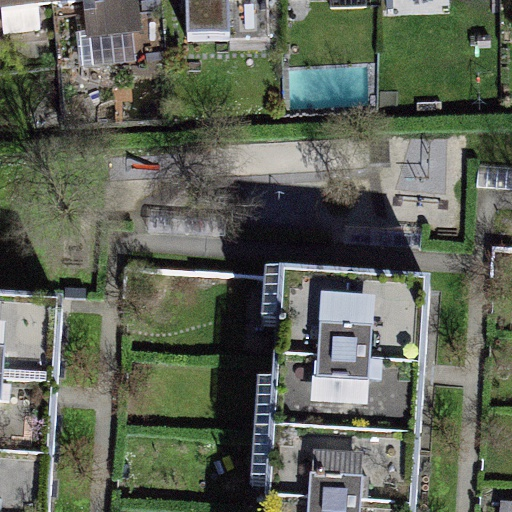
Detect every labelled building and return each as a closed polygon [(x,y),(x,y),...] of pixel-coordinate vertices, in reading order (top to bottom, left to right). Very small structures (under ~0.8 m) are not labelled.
[(0,0),(0,19),(43,16),(41,0),(0,0)] [(111,12),(110,0),(41,0),(43,16),(111,12)] [(214,0),(213,12),(284,16),(284,0),(214,0)] [(356,20),(356,0),(284,0),(284,16),(356,20)] [(397,511),(420,275),(249,259),(224,511),(397,511)] [(0,511),(49,511),(64,323),(0,318),(0,511)]
